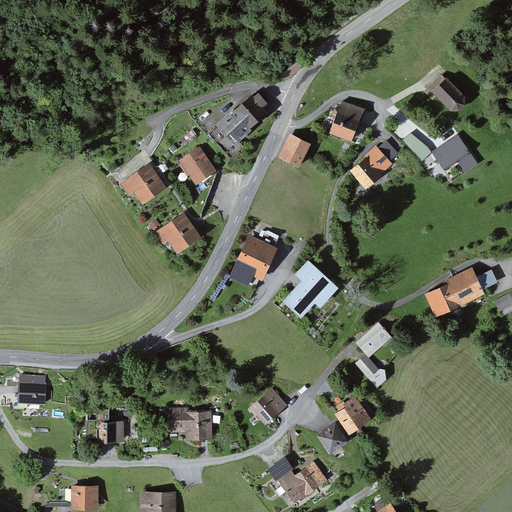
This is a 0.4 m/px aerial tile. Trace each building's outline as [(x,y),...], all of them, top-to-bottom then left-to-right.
[(273,73),(279,83),(299,69),(293,60),(273,73)] [(461,97),(443,79),(428,93),(447,112),(455,112),(461,106),(461,97)] [(251,96),(213,129),(229,147),(267,114),(251,96)] [(328,136),(347,142),(358,111),(339,105),(328,136)] [(456,136),(429,154),(440,171),(454,162),(462,174),(475,165),(456,136)] [(275,161),(291,170),(304,145),(287,137),(275,161)] [(381,144),(348,174),(362,189),(395,159),(381,144)] [(196,149),(176,161),(191,186),(211,174),(196,149)] [(145,165),(117,184),(125,196),(128,194),(136,206),(161,189),(145,165)] [(202,193),(211,185),(206,179),(197,187),(202,193)] [(179,214),(152,233),(160,244),(163,242),(171,254),(195,237),(179,214)] [(246,236),(228,279),(246,287),(249,280),(258,284),(280,232),(258,223),(252,238),(246,236)] [(327,310),(346,291),(316,260),(301,274),(309,281),(290,299),(310,318),(322,306),(327,310)] [(470,270),(424,295),(436,318),(495,285),(488,272),(475,279),(470,270)] [(511,291),(496,299),(501,310),(511,304),(511,291)] [(354,345),(366,358),(389,339),(377,325),(354,345)] [(354,364),(366,379),(375,372),(363,357),(354,364)] [(44,385),(15,383),(14,404),(43,405),(44,385)] [(249,410),(262,425),(285,406),(272,391),(249,410)] [(329,412),(344,436),(366,422),(351,399),(329,412)] [(183,440),(209,439),(208,414),(186,414),(185,410),(166,411),(166,435),(183,434),(183,440)] [(121,423),(95,424),(95,443),(121,442),(121,423)] [(345,442),(331,423),(312,437),(325,456),(345,442)] [(277,487),(289,504),(323,481),(311,463),(277,487)] [(94,488),(67,487),(67,510),(93,510),(94,488)] [(171,511),(172,493),(142,493),(141,511),(171,511)]
